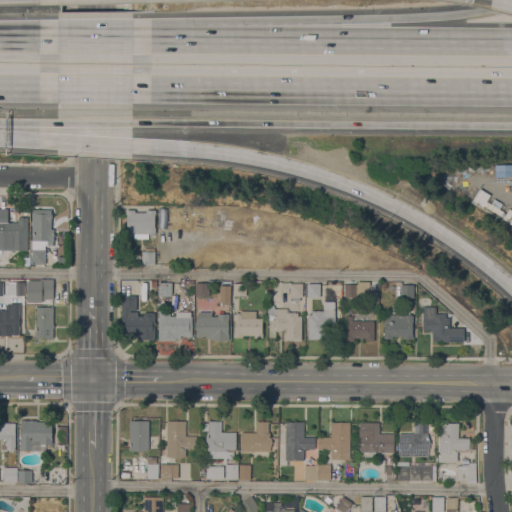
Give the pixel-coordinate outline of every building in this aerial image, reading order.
[(495,164),(511,163),(511,175),(495,176),(495,171),(495,164)] [(503,211),(503,212),(505,213),(503,217),(501,215),(500,216),(483,205),(482,206),(472,200),(479,188),(490,194),(486,201),(490,203),(493,198),(502,203),(498,208),(503,211)] [(11,238),(2,238),(2,224),(0,224),(0,208),(7,208),(7,222),(18,222),(17,217),(27,217),(27,250),(11,250),(11,238)] [(511,222),(511,224),(502,219),(509,208),(511,210),(511,222)] [(31,209),(51,209),(51,228),(53,228),(53,241),(53,245),(47,245),(47,240),(31,240),(31,209)] [(145,212),(145,209),(155,210),(155,213),(154,213),(154,227),(155,227),(155,233),(126,233),(126,213),(125,213),(125,209),(135,209),(135,212),(145,212)] [(10,249),(3,249),(2,239),(10,239),(10,249)] [(45,263),(31,263),(31,248),(45,248),(45,263)] [(154,264),(142,264),(142,251),(154,251),(154,264)] [(53,279),(53,294),(39,294),(40,279),(53,279)] [(24,281),(24,294),(15,294),(7,294),(7,281),(15,281),(24,281)] [(171,296),(158,296),(158,282),(171,282),(171,296)] [(195,282),(209,282),(208,296),(194,296),(195,282)] [(357,295),(357,297),(344,297),(344,284),(357,284),(357,282),(369,282),(369,295),(357,295)] [(246,283),(245,296),(232,296),(233,283),(246,283)] [(302,283),(302,297),(299,297),(299,300),(292,300),(292,297),(289,297),(289,283),(302,283)] [(320,283),(319,297),(307,297),(307,283),(320,283)] [(413,284),(413,297),(401,297),(401,284),(413,284)] [(229,285),(218,285),(218,304),(228,305),(229,285)] [(155,312),(154,340),(137,339),(137,336),(122,336),(122,331),(120,331),(121,295),(137,295),(136,311),(137,311),(137,315),(143,315),(143,312),(155,312)] [(323,300),(334,300),(334,316),(335,316),(335,326),(327,326),(327,329),(325,329),(325,339),(307,338),(308,314),(311,314),(311,310),(323,310),(323,309),(323,300)] [(19,330),(0,330),(0,309),(9,310),(9,303),(19,303),(19,330)] [(274,305),(274,307),(275,307),(275,308),(287,308),(287,312),(298,312),(297,316),(301,316),(301,341),(283,340),(283,330),(275,330),(275,328),(274,328),(274,315),(273,315),(273,320),(268,320),(268,315),(267,315),(267,305),(274,305)] [(53,323),(54,323),(54,328),(52,328),(52,338),(34,338),(34,327),(36,327),(36,307),(53,307),(53,323)] [(191,336),(190,336),(190,337),(185,337),(185,335),(180,335),(180,338),(175,338),(175,340),(158,339),(158,308),(170,308),(170,316),(175,316),(175,311),(190,311),(190,316),(192,316),(191,336)] [(255,311),(255,318),(262,318),(261,333),(262,333),(262,337),(253,337),(253,335),(242,335),(242,337),(233,337),(233,333),(233,326),(234,321),(233,321),(233,313),(239,313),(239,310),(255,311)] [(211,339),(211,338),(206,338),(206,336),(201,336),(201,337),(196,337),(196,336),(195,336),(195,326),(195,316),(198,316),(198,311),(211,311),(211,316),(217,316),(217,313),(229,313),(229,319),(227,319),(227,333),(228,333),(228,339),(211,339)] [(449,313),(449,327),(463,327),(463,341),(431,341),(431,331),(429,331),(429,329),(422,329),(422,319),(433,319),(433,313),(449,313)] [(405,314),(405,315),(413,315),(413,321),(412,321),(412,334),(413,334),(413,339),(403,338),(403,336),(392,336),(392,338),(383,338),(383,333),(384,333),(384,314),(405,314)] [(351,320),(373,320),(373,341),(365,341),(365,338),(353,338),(353,340),(343,340),(343,327),(344,327),(344,315),(347,315),(350,315),(350,316),(351,316),(351,320)] [(36,420),(36,421),(51,421),(51,439),(52,439),(52,445),(41,444),(40,445),(32,445),(32,450),(19,450),(20,420),(36,420)] [(129,420),(148,420),(148,449),(139,451),(129,449),(129,420)] [(166,420),(185,421),(185,436),(196,436),(196,448),(185,448),(185,456),(176,458),(166,456),(166,420)] [(208,432),(208,420),(221,421),(221,432),(236,432),(235,450),(233,450),(233,458),(208,457),(208,451),(207,450),(204,441),(206,431),(208,432)] [(6,439),(0,439),(0,421),(5,421),(5,422),(15,423),(14,450),(6,450),(6,445),(4,445),(4,442),(6,441),(6,439)] [(240,451),(240,432),(256,432),(256,421),(268,421),(268,432),(270,432),(272,441),(269,451),(240,451)] [(285,421),(303,421),(303,436),(314,436),(314,449),(303,449),(303,460),(285,460),(285,421)] [(330,449),(317,449),(317,437),(331,437),(331,422),(349,422),(349,458),(331,458),(330,450),(330,449)] [(379,422),(379,433),(393,433),(393,451),(359,451),(359,422),(379,422)] [(397,465),(396,465),(396,461),(408,461),(408,465),(410,465),(410,455),(399,455),(399,433),(413,433),(413,422),(426,422),(426,433),(427,433),(430,443),(427,452),(427,456),(415,456),(415,465),(419,465),(419,462),(432,462),(432,479),(410,480),(397,480),(397,465)] [(458,423),(458,438),(469,438),(469,450),(457,450),(457,455),(458,455),(458,458),(457,458),(457,461),(440,461),(440,456),(439,456),(439,453),(440,453),(440,451),(439,451),(439,423),(458,423)] [(158,478),(146,478),(147,456),(156,456),(156,463),(158,463),(158,478)] [(457,480),(457,466),(468,466),(468,462),(475,462),(475,483),(468,483),(468,480),(457,480)] [(178,464),(178,477),(171,477),(171,478),(159,478),(160,463),(178,464)] [(237,479),(225,479),(225,464),(237,464),(237,479)] [(250,464),(250,479),(239,479),(239,464),(250,464)] [(317,479),(304,479),(304,464),(317,464),(317,479)] [(329,465),(329,480),(317,479),(317,464),(329,465)] [(395,465),(395,480),(384,480),(383,465),(395,465)] [(206,466),(222,466),(222,478),(206,478),(206,466)] [(17,467),(17,482),(2,481),(3,467),(17,467)] [(31,483),(17,483),(17,470),(31,470),(31,483)] [(455,472),(454,480),(438,479),(438,471),(455,472)] [(258,511),(248,511),(241,501),(251,495),(259,508),(256,509),(258,511)] [(331,499),(328,503),(323,499),(326,495),(331,499)] [(132,511),(143,511),(143,496),(162,496),(162,511),(132,511)] [(342,496),(352,502),(345,511),(340,511),(334,508),(342,496)] [(371,496),(371,511),(360,511),(360,496),(371,496)] [(385,496),(385,511),(373,511),(373,496),(385,496)] [(442,496),(442,511),(431,511),(431,496),(442,496)] [(457,497),(457,511),(446,511),(446,497),(457,497)] [(187,511),(188,503),(176,502),(175,511),(187,511)] [(264,511),(264,502),(281,502),(281,507),(283,507),(283,509),(294,509),(293,511),(264,511)]
